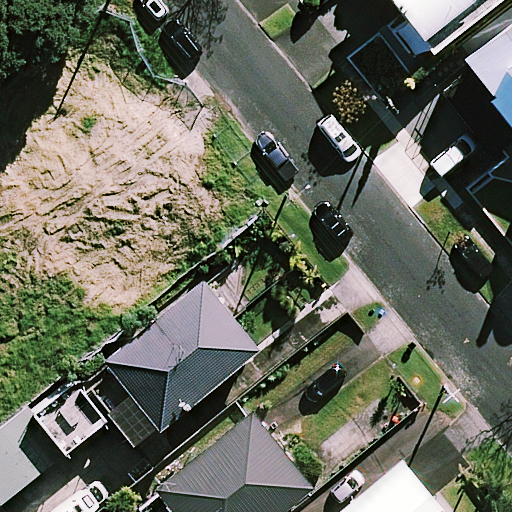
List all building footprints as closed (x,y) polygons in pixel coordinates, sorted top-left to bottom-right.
[(511,0),(394,0),(439,57),(511,0)] [(495,101),(511,122),(511,25),(469,60),(500,98),(495,101)] [(57,128),(47,137),(148,255),(227,188),(107,49),(39,107),(57,128)] [(0,267),(50,325),(128,258),(9,120),(0,127),(0,267)] [(256,347),(202,280),(76,381),(71,374),(0,431),(0,499),(1,501),(110,413),(135,444),(256,347)] [(0,355),(32,330),(0,290),(0,355)] [(277,511),(311,484),(249,409),(135,503),(142,511),(277,511)] [(444,511),(399,457),(331,511),(444,511)]
